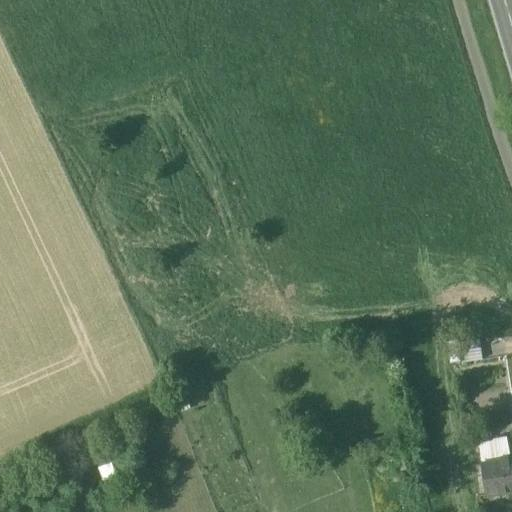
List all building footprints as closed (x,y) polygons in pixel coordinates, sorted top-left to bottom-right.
[(208,319),(219,315),(209,284),(198,287),(208,319)] [(479,340),(460,344),(462,363),(481,359),(479,340)] [(459,342),(448,344),(450,363),(461,361),(459,342)] [(506,437),(494,439),(492,441),(482,442),(479,446),(482,464),(501,461),(501,459),(510,457),(506,437)] [(410,451),(396,454),(399,471),(414,468),(410,451)] [(511,456),(510,457),(501,459),(501,461),(482,464),(481,464),(486,496),(511,491),(511,456)]
